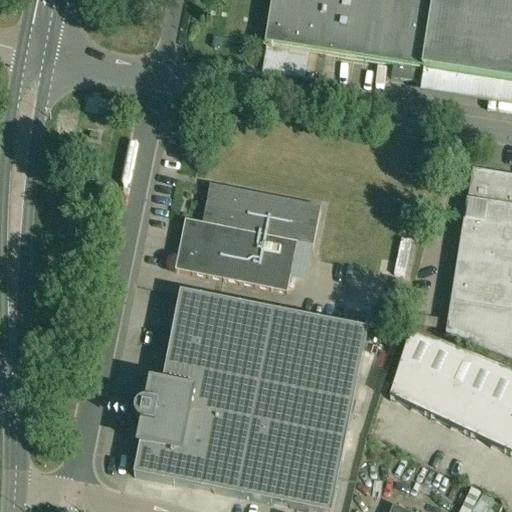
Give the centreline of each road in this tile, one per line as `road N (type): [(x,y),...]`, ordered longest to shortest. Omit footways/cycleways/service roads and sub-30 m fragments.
road 1 (secondary): [(15,489),(14,195),(38,58)]
road 2 (unclassified): [(73,497),(161,82)]
road 3 (unclassified): [(511,135),(161,82)]
road 4 (unclassified): [(161,82),(38,58)]
